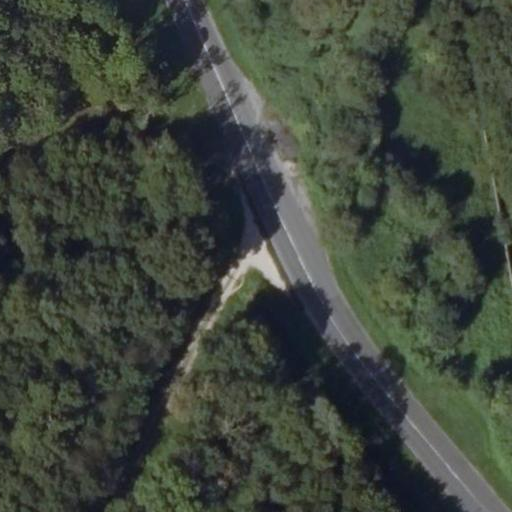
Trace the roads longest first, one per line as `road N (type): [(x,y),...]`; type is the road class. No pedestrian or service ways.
road 1 (unclassified): [(488,511),(334,320),(185,0)]
road 2 (track): [(113,511),(270,193)]
road 3 (unknown): [(363,0),(280,215)]
